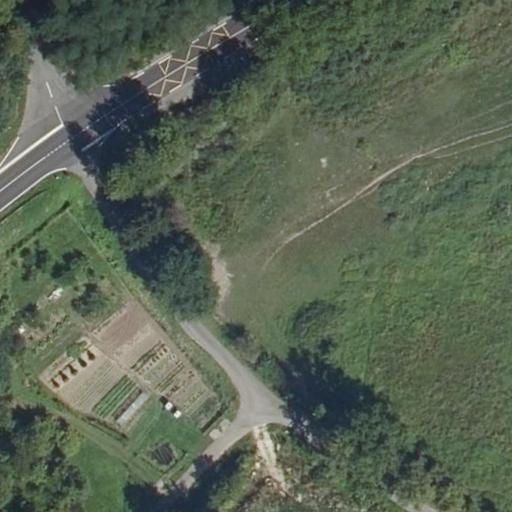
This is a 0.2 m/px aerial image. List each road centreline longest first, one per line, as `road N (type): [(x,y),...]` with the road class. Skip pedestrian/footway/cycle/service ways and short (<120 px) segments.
road 1 (unclassified): [(268,410),(150,277),(68,138)]
road 2 (primary): [(68,138),(301,0)]
road 3 (unclassified): [(420,511),(268,410)]
road 4 (unclassified): [(268,410),(162,511)]
road 5 (unclassified): [(20,0),(68,138)]
